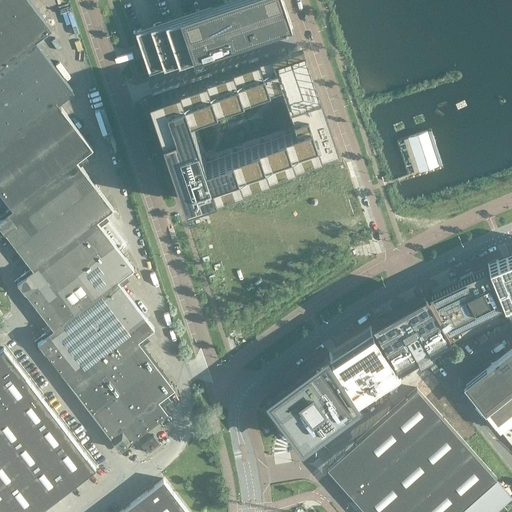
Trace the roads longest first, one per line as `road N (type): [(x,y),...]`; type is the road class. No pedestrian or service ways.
road 1 (unclassified): [(51,0),(162,340),(180,373)]
road 2 (unclassified): [(212,363),(89,0)]
road 3 (unclassified): [(402,283),(304,0)]
road 4 (unclassified): [(17,319),(19,337),(131,482)]
road 5 (unclassified): [(402,283),(242,395)]
road 6 (unclassified): [(180,373),(181,436),(131,482)]
road 7 (unclassified): [(511,230),(402,283)]
